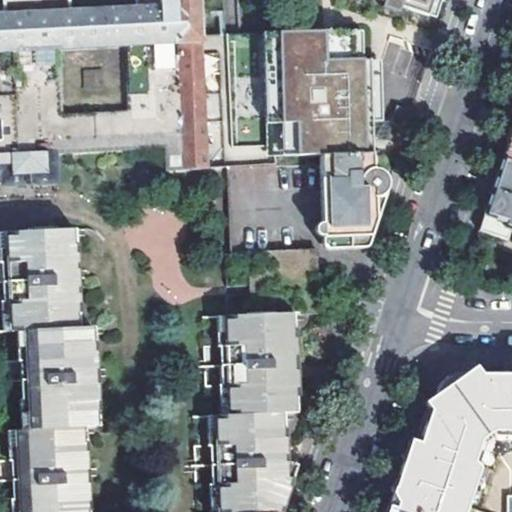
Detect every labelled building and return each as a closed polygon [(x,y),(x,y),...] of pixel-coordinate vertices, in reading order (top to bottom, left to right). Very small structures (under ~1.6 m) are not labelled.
[(0,0),(0,17),(61,16),(60,0),(0,0)] [(126,13),(61,16),(0,17),(0,156),(55,153),(163,149),(164,171),(223,169),(232,168),(225,36),(197,37),(194,0),(158,0),(159,12),(126,13)] [(125,0),(126,13),(159,12),(158,0),(125,0)] [(351,0),(350,5),(379,14),(377,21),(394,27),(396,20),(424,29),(433,1),(441,4),(442,0),(351,0)] [(353,32),(261,35),(267,167),(271,167),(271,159),(373,154),(368,62),(353,62),(356,62),(361,57),(360,37),(358,34),(353,32)] [(261,35),(225,36),(232,168),(267,167),(261,35)] [(385,142),(401,147),(412,113),(396,107),(385,142)] [(511,125),(501,161),(511,164),(511,125)] [(56,185),(55,153),(0,156),(0,184),(3,184),(4,187),(56,185)] [(381,174),(373,171),(373,154),(271,159),(271,167),(267,167),(232,168),(223,169),(228,254),(248,253),(315,250),(322,250),(322,238),(362,236),(373,231),(381,207),(377,204),(377,201),(385,190),(385,182),(381,174)] [(511,164),(501,161),(477,232),(506,241),(510,230),(511,230),(511,164)] [(28,231),(3,232),(8,329),(7,331),(21,331),(25,425),(11,427),(11,429),(15,511),(92,511),(89,424),(102,422),(97,327),(85,327),(81,229),(57,230),(57,225),(28,225),(28,231)] [(362,236),(322,238),(322,250),(367,249),(373,231),(362,236)] [(216,511),(280,511),(296,466),(296,464),(285,462),(284,428),(274,428),(274,412),(286,411),(285,396),(295,396),(292,333),(283,334),(281,313),(318,312),(315,250),(248,253),(249,286),(250,301),(251,314),(226,315),(226,317),(221,318),(225,414),(212,415),(212,417),(216,511)] [(228,254),(223,254),(224,287),(249,286),(248,253),(228,254)] [(251,314),(250,301),(233,293),(225,293),(226,315),(251,314)] [(201,416),(212,415),(225,414),(221,318),(196,319),(201,416)] [(0,407),(1,427),(11,427),(25,425),(21,331),(7,331),(0,331),(0,407)] [(384,511),(469,511),(463,510),(465,504),(473,480),(485,443),(511,442),(511,375),(479,375),(474,368),(459,379),(440,392),(424,403),(427,408),(417,442),(409,439),(394,484),(396,486),(393,495),(397,499),(393,508),(387,506),(384,511)] [(436,387),(440,392),(459,379),(456,374),(436,387)] [(192,511),(216,511),(212,417),(187,420),(192,511)] [(0,511),(15,511),(11,429),(0,429),(0,511)] [(473,480),(465,504),(473,506),(481,483),(473,480)] [(396,486),(394,484),(387,506),(393,508),(397,499),(393,495),(396,486)]
